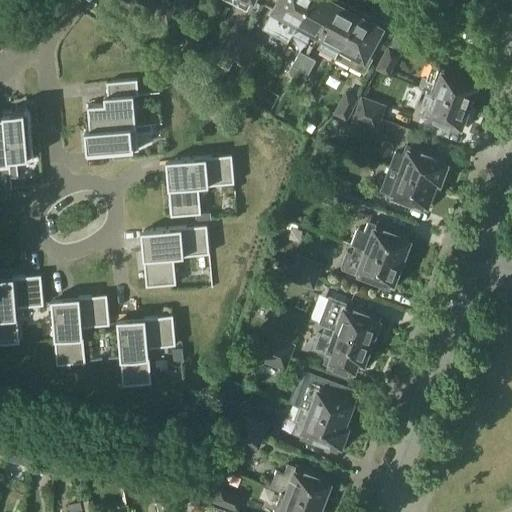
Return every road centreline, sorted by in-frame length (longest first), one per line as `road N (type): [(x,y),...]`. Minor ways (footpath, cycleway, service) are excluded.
road 1 (residential): [(395,511),(398,472),(471,272)]
road 2 (residential): [(59,186),(39,214),(47,244),(70,253),(100,240),(114,221),(110,192),(91,182),(64,183)]
road 3 (residential): [(38,41),(59,186)]
